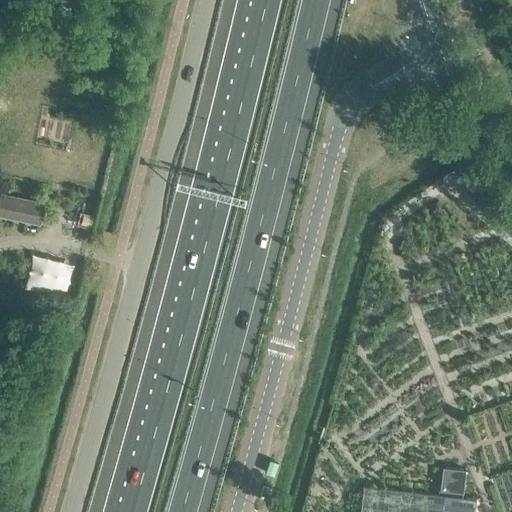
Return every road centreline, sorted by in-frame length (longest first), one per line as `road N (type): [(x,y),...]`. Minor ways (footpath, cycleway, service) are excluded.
road 1 (motorway): [(180,511),(319,0)]
road 2 (motorway): [(263,0),(125,511)]
road 3 (unclassified): [(70,511),(205,0)]
road 4 (tertiary): [(235,511),(343,120),(375,81),(435,44)]
road 5 (tertiary): [(511,161),(465,102),(435,44)]
